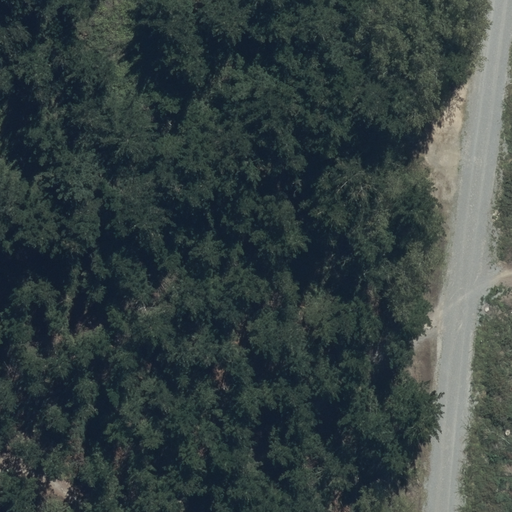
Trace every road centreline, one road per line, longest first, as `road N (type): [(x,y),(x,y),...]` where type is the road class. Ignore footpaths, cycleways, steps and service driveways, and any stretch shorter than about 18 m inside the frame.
road 1 (track): [(0,254),(489,81)]
road 2 (track): [(500,0),(445,511)]
